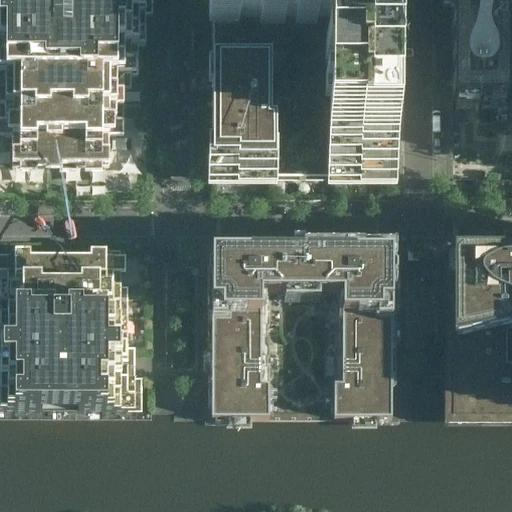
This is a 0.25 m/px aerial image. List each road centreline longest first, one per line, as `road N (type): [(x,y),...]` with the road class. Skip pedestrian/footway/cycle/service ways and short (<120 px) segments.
road 1 (residential): [(418,228),(182,227)]
road 2 (residential): [(421,0),(418,228)]
road 3 (residential): [(182,0),(182,227)]
road 4 (residential): [(182,227),(0,226)]
